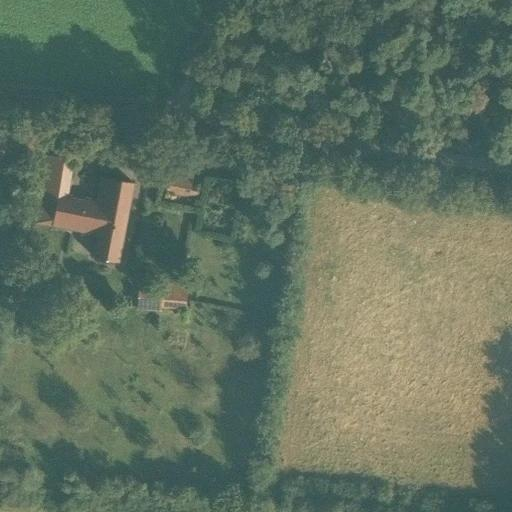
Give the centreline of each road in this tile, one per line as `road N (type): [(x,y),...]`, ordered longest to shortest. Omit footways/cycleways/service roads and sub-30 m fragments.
road 1 (unclassified): [(511,169),(213,120),(189,81),(225,0)]
road 2 (track): [(0,98),(158,117),(195,102)]
